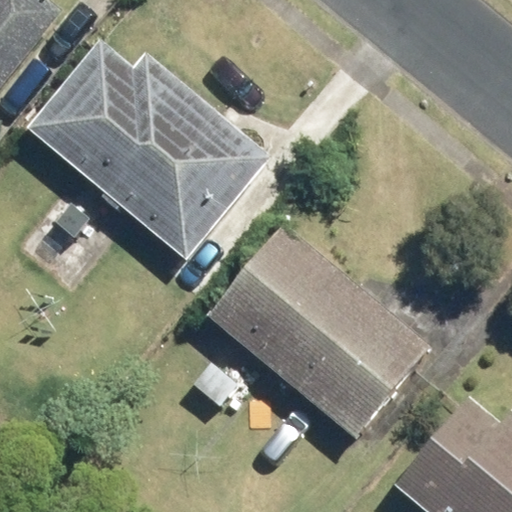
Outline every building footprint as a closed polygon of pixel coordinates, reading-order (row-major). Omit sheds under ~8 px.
[(0,2),(0,92),(45,42),(0,2)] [(110,47),(39,130),(184,253),(255,170),(110,47)] [(71,195),(42,229),(82,262),(111,227),(71,195)] [(286,241),(217,325),(344,429),(413,345),(286,241)] [(218,360),(187,396),(220,424),(251,388),(218,360)] [(511,511),(511,439),(475,409),(404,495),(425,511),(511,511)]
